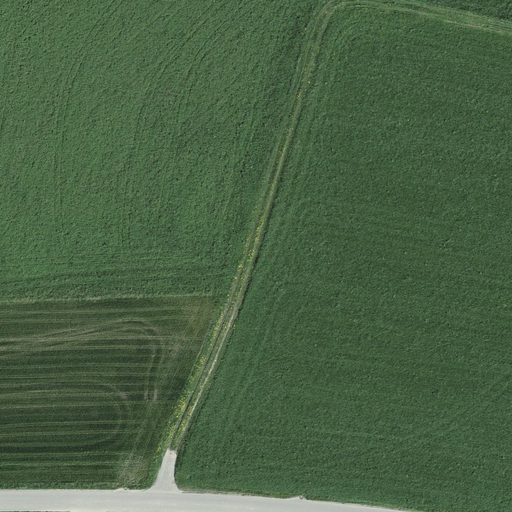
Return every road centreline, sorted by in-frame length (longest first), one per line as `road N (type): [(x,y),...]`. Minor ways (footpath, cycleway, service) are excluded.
road 1 (track): [(160,502),(282,159)]
road 2 (tertiary): [(0,499),(319,511)]
